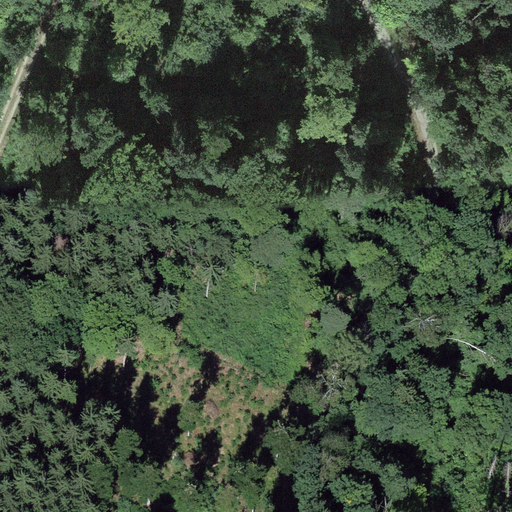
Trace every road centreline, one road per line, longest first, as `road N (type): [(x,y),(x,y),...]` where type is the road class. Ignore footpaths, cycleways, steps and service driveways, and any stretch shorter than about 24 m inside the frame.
road 1 (track): [(284,511),(283,482),(307,390),(389,287),(424,228),(435,163),(420,105),(371,0)]
road 2 (track): [(51,0),(0,120)]
